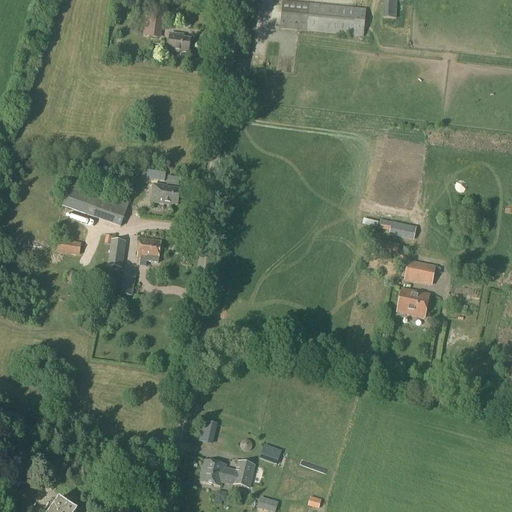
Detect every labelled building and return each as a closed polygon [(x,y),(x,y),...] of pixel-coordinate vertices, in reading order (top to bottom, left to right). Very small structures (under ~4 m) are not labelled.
[(396,20),(396,0),(382,0),(382,19),(396,20)] [(363,37),(365,10),(281,2),(279,30),(363,37)] [(160,40),(163,17),(144,15),(142,38),(160,40)] [(188,54),(190,40),(182,39),(182,36),(169,34),(167,51),(188,54)] [(93,188),(71,180),(61,208),(120,228),(129,200),(104,192),(106,188),(95,184),(93,188)] [(177,205),(179,191),(166,189),(166,188),(153,186),(151,203),(163,205),(163,203),(177,205)] [(413,242),(415,228),(380,221),(378,230),(389,232),(388,236),(413,242)] [(121,270),(125,243),(111,241),(112,238),(105,236),(104,244),(109,245),(107,268),(121,270)] [(161,241),(139,238),(139,239),(136,259),(139,259),(140,259),(139,267),(145,268),(146,262),(158,264),(161,241)] [(80,244),(47,239),(46,240),(45,251),(46,252),(55,253),(79,257),(80,244)] [(391,255),(393,244),(373,240),(371,251),(391,255)] [(431,285),(434,268),(408,262),(404,280),(431,285)] [(482,281),(484,269),(470,267),(468,279),(482,281)] [(132,297),(135,275),(122,274),(119,295),(132,297)] [(424,319),(429,296),(401,290),(396,314),(424,319)] [(166,370),(167,356),(160,355),(158,369),(166,370)] [(210,445),(214,424),(203,422),(198,442),(210,445)] [(276,466),(281,452),(263,446),(258,460),(276,466)] [(226,466),(204,461),(204,462),(199,483),(221,488),(222,483),(231,486),(249,490),(254,466),(238,462),(236,470),(235,471),(225,469),(226,466)] [(59,479),(54,475),(55,473),(46,471),(47,470),(39,468),(38,471),(41,479),(44,475),(50,479),(44,487),(50,492),(59,479)] [(61,493),(65,484),(59,482),(55,491),(61,493)] [(265,511),(274,511),(277,504),(259,498),(256,509),(265,511)] [(318,510),(320,501),(309,498),(307,507),(318,510)] [(77,511),(59,499),(49,511),(77,511)]
